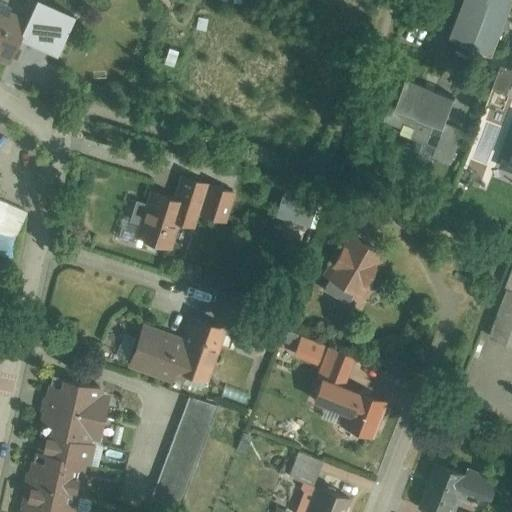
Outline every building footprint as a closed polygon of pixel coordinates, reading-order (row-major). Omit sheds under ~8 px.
[(511,18),(511,0),(463,0),(448,48),(497,65),(511,18)] [(0,65),(6,68),(15,49),(57,67),(76,23),(35,6),(24,31),(0,20),(0,65)] [(457,105),(408,87),(391,131),(441,149),(457,105)] [(187,183),(180,204),(172,230),(180,232),(193,236),(196,225),(225,233),(235,197),(187,183)] [(180,204),(151,194),(147,210),(134,246),(172,258),(180,232),(172,230),(180,204)] [(0,270),(6,273),(30,214),(0,201),(0,270)] [(147,210),(131,204),(118,240),(134,246),(147,210)] [(361,310),(388,263),(348,241),(321,287),(361,310)] [(511,288),(491,339),(511,347),(511,288)] [(181,344),(143,330),(128,372),(176,389),(178,384),(204,394),(227,332),(190,319),(181,344)] [(348,386),(356,363),(357,358),(297,339),(292,355),(314,362),(313,367),(324,371),(313,407),(324,411),(321,420),(343,427),(340,434),(375,445),(389,400),(348,386)] [(46,392),(32,462),(88,473),(93,449),(100,450),(106,423),(94,420),(100,392),(59,384),(57,395),(46,392)] [(181,511),(216,411),(186,401),(152,502),(180,511),(181,511)] [(323,465),(300,456),(290,482),(313,491),(323,465)] [(491,511),(503,485),(440,459),(422,504),(441,511),(491,511)] [(88,511),(94,485),(87,484),(88,473),(32,462),(21,511),(88,511)] [(345,511),(349,502),(317,490),(309,511),(345,511)]
